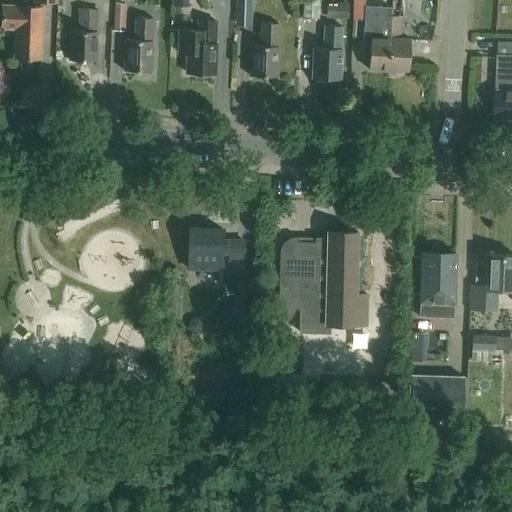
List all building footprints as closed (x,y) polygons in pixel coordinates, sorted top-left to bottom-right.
[(125,30),(126,3),(131,3),(131,0),(115,0),(115,2),(113,30),(125,30)] [(134,0),(135,7),(152,7),(152,17),(165,17),(165,0),(134,0)] [(185,0),(185,12),(203,13),(203,0),(185,0)] [(236,0),(237,0),(237,21),(237,26),(251,26),(251,0),(236,0)] [(302,0),(302,16),(319,18),(319,0),(302,0)] [(388,5),(365,4),(365,0),(353,0),(353,19),(365,20),(364,35),(370,36),(369,67),(388,68),(391,14),(392,5),(392,1),(389,1),(388,5)] [(16,28),(15,56),(41,58),(43,28),(41,28),(42,6),(2,4),(1,27),(16,28)] [(96,30),(97,9),(81,8),(79,30),(71,30),(70,59),(96,60),(97,30),(96,30)] [(391,14),(388,68),(409,69),(410,37),(400,37),(401,14),(391,14)] [(124,39),(123,70),(150,71),(153,17),(136,17),(135,39),(124,39)] [(188,42),(186,72),(214,73),(216,41),(214,41),(215,20),(199,19),(198,42),(188,42)] [(250,44),(249,75),(277,76),(279,22),(262,22),(261,44),(250,44)] [(340,78),(342,25),(325,24),(324,47),(313,46),(312,77),(340,78)] [(511,54),(498,54),(497,72),(495,117),(511,118),(511,54)] [(221,268),(222,252),(231,252),(231,261),(243,261),(243,240),(221,240),(222,227),(188,226),(188,267),(221,268)] [(279,250),(279,253),(277,321),(281,321),(284,321),(286,320),(288,318),(290,317),(292,315),(293,313),(294,311),(295,308),(295,306),(299,306),(299,331),(329,331),(329,323),(366,324),(367,293),(355,293),(357,231),(326,231),(326,236),(297,236),(294,236),(291,237),(288,238),(285,240),(283,242),(281,244),(280,247),(279,250)] [(422,251),(420,315),(453,316),(455,252),(422,251)] [(495,309),(496,288),(511,288),(511,254),(486,253),(485,284),(471,283),(470,308),(495,309)] [(231,280),(229,321),(254,322),(255,281),(231,280)] [(472,334),(471,347),(471,361),(491,361),(492,348),(494,348),(494,335),(472,334)] [(436,358),(436,336),(424,336),(424,357),(436,358)] [(411,374),(410,415),(462,416),(463,375),(411,374)] [(275,395),(283,395),(284,383),(276,383),(275,395)] [(420,428),(420,444),(466,444),(466,428),(420,428)]
